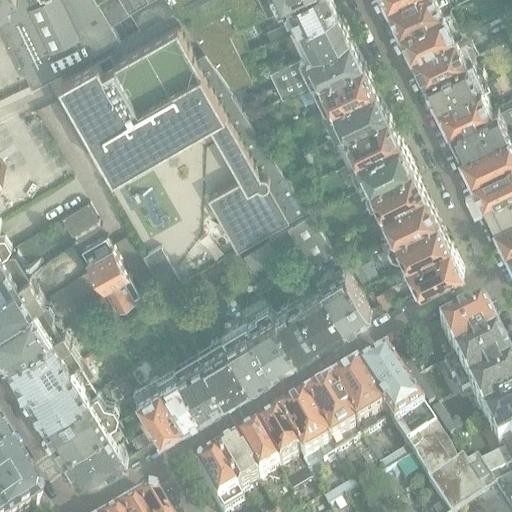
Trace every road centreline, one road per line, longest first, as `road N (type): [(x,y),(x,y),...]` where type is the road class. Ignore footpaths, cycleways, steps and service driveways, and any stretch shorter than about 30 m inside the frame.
road 1 (residential): [(494,275),(416,311),(165,464)]
road 2 (residential): [(494,275),(360,0)]
road 3 (residential): [(72,511),(0,392)]
